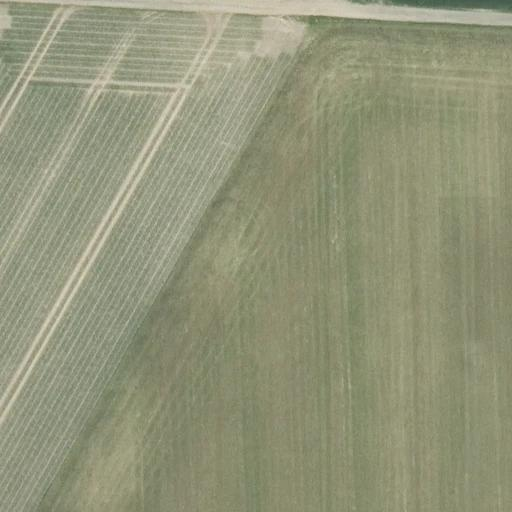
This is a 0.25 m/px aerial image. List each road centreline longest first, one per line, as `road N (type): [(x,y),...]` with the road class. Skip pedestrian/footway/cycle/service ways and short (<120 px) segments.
road 1 (track): [(511,27),(306,10)]
road 2 (track): [(110,0),(306,10)]
